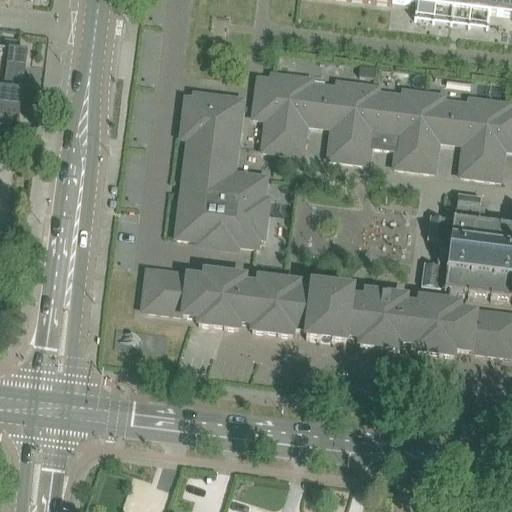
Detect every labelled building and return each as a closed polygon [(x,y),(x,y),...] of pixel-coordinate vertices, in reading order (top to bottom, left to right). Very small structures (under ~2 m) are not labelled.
[(416,7),(489,16),(511,18),(511,0),(327,0),(391,8),(392,4),(416,7)] [(0,49),(10,50),(10,32),(0,31),(0,49)] [(0,114),(19,117),(27,55),(0,51),(0,114)] [(358,68),(357,79),(373,81),(374,70),(358,68)] [(258,83),(253,122),(266,124),(263,151),(302,156),(306,129),(332,132),(328,159),(368,164),(370,151),(396,155),(394,168),(434,173),(437,146),(464,149),(460,176),(500,181),(503,154),(511,154),(511,114),(508,114),(509,109),(469,104),(469,109),(443,106),(443,101),(403,96),(403,101),(377,98),(377,92),(337,87),(337,93),(311,89),(311,84),(272,79),(271,84),(258,83)] [(189,143),(176,242),(200,245),(200,244),(235,248),(235,250),(257,252),(258,242),(263,243),(265,229),(264,229),(265,218),(266,218),(268,203),(263,203),(265,182),(235,178),(244,110),(186,103),(181,142),(189,143)] [(420,291),(449,295),(511,302),(511,226),(462,221),(462,217),(474,218),(476,201),(457,199),(454,225),(430,223),(427,248),(449,250),(447,263),(436,262),(435,271),(423,269),(420,291)] [(145,293),(142,315),(199,322),(198,329),(213,331),(213,329),(224,331),(224,332),(238,334),(239,327),(253,329),(252,335),(266,337),(267,336),(277,337),(277,339),(292,340),(293,334),(306,335),(306,340),(306,342),(310,343),(316,344),(320,344),(331,345),(335,346),(341,347),(345,347),(346,345),(346,341),(360,342),(359,349),(374,351),(374,349),(385,351),(385,352),(399,354),(400,347),(414,349),(413,356),(427,357),(428,356),(438,358),(438,359),(453,361),(454,354),(511,361),(511,358),(511,320),(459,314),(459,307),(456,307),(448,306),(445,306),(445,307),(434,306),(434,304),(420,302),(419,310),(405,308),(406,301),(391,299),(391,300),(380,299),(380,297),(366,296),(366,298),(352,297),(352,294),(337,292),(337,294),(327,292),(327,291),(312,289),(311,296),(298,294),(298,287),(284,285),(284,287),(273,285),(273,284),(259,282),(258,289),(244,288),(245,280),(230,279),(230,280),(219,279),(219,277),(205,275),(204,282),(147,275),(145,293)]
